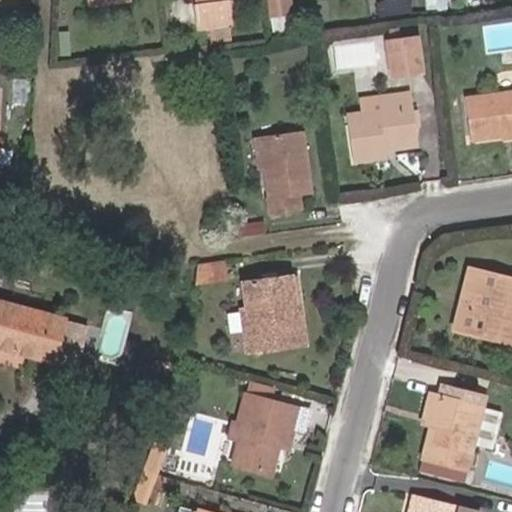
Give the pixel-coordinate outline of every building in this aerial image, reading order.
[(199,0),(199,26),(237,27),(237,0),(199,0)] [(286,5),(266,8),(270,37),(289,35),(286,5)] [(67,58),(68,34),(57,34),(56,57),(67,58)] [(383,49),(387,83),(418,79),(413,45),(383,49)] [(511,96),(464,103),(469,146),(511,139),(511,96)] [(383,149),(416,145),(410,101),(376,105),(378,121),(347,124),(352,166),(385,162),(384,159),(383,149)] [(301,138),(263,143),(267,175),(262,175),(267,218),(300,214),(297,197),(310,195),(301,138)] [(267,175),(263,143),(253,145),(257,176),(262,175),(267,175)] [(384,159),(417,154),(416,145),(383,149),(384,159)] [(223,246),(241,245),(239,228),(221,230),(223,246)] [(43,255),(23,250),(20,265),(39,269),(43,255)] [(214,289),(213,270),(198,272),(198,290),(214,289)] [(184,291),(198,290),(198,272),(187,273),(185,285),(184,291)] [(472,276),(463,313),(476,315),(485,280),(472,276)] [(476,315),(463,313),(456,337),(511,350),(511,286),(485,280),(476,315)] [(241,315),(247,360),(305,351),(294,284),(243,292),(246,314),(241,315)] [(0,302),(0,348),(56,364),(68,320),(0,302)] [(248,403),(273,409),(275,400),(250,393),(248,403)] [(427,439),(437,401),(426,398),(416,436),(427,439)] [(479,412),(437,401),(427,439),(421,461),(464,472),(479,412)] [(306,419),(273,409),(248,403),(242,402),(238,423),(232,427),(229,440),(238,443),(232,466),(268,476),(276,448),(277,443),(287,445),(292,430),(303,433),(306,419)] [(501,445),(504,408),(490,407),(487,444),(501,445)] [(138,432),(138,413),(113,413),(113,433),(138,432)] [(122,505),(145,511),(156,481),(135,475),(122,505)] [(415,511),(456,511),(417,503),(415,511)]
